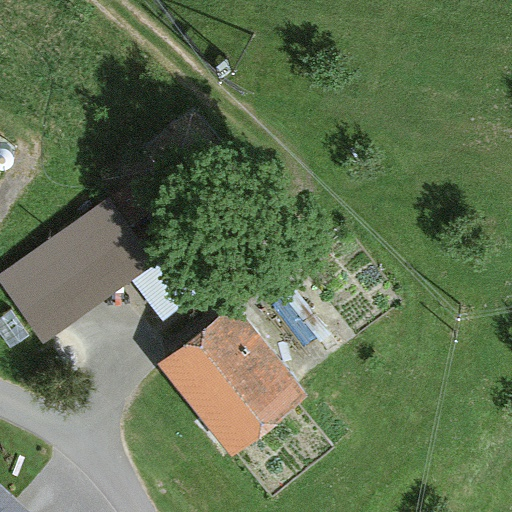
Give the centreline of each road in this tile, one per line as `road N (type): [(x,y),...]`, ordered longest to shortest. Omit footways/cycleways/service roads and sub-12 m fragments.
road 1 (track): [(73,434),(242,265),(259,230),(263,181),(244,129),(204,83),(105,0)]
road 2 (unclassified): [(0,396),(73,434),(138,511)]
